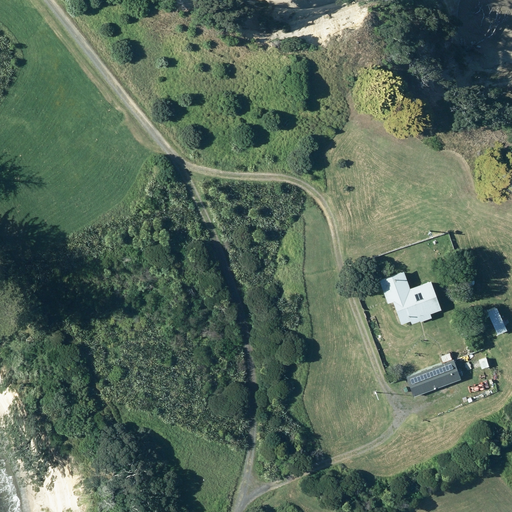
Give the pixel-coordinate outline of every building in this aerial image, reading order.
[(402,269),(377,278),(385,301),(391,299),(400,322),(409,319),(411,323),(431,316),(430,312),(441,308),(430,279),(408,286),(402,269)] [(464,284),(466,285),(468,286),(470,285),(472,285),(473,283),(474,281),(475,279),(474,277),(473,276),(472,274),(470,274),(468,274),(466,274),(464,275),(463,277),(463,278),(463,280),(463,282),(464,284)] [(495,305),(485,309),(496,333),(506,329),(495,305)] [(489,353),(476,354),(479,369),(491,367),(489,353)] [(453,357),(406,374),(413,395),(460,378),(453,357)]
